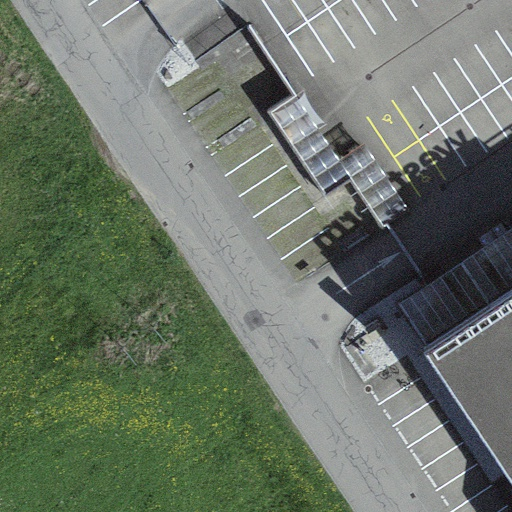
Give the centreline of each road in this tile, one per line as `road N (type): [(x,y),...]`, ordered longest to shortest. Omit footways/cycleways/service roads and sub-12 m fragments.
road 1 (residential): [(46,0),(391,511)]
road 2 (unknown): [(511,193),(283,351)]
road 3 (unknown): [(104,86),(225,0)]
